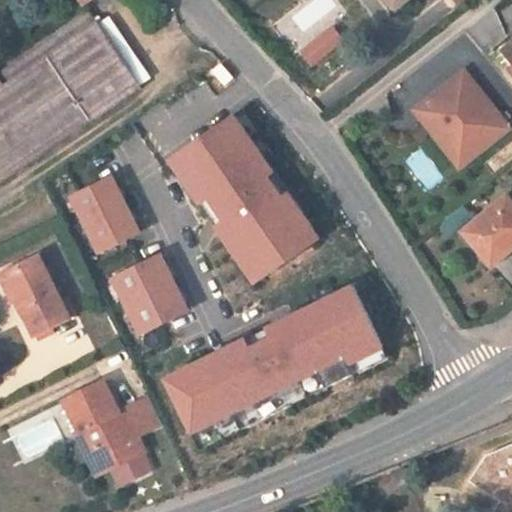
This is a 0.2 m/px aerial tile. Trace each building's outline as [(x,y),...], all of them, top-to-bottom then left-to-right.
[(382,0),(392,13),(407,0),(382,0)] [(0,181),(140,87),(89,12),(55,35),(56,37),(0,75),(0,181)] [(464,72),(415,110),(436,138),(452,125),(476,155),(509,129),(464,72)] [(436,138),(460,167),(476,155),(452,125),(436,138)] [(324,318),(200,137),(113,196),(228,365),(237,359),(284,327),(288,333),(291,336),(292,336),(294,337),(296,337),(299,336),(300,335),(324,318)] [(511,203),(507,197),(463,233),(490,265),(504,254),(505,256),(511,250),(511,203)] [(472,219),(461,207),(444,221),(454,233),(472,219)] [(71,320),(39,256),(7,273),(15,291),(13,292),(36,337),(71,320)] [(15,291),(7,273),(0,276),(9,294),(13,292),(15,291)] [(296,386),(273,353),(299,336),(296,337),(294,337),(292,336),(291,336),(288,333),(284,327),(237,359),(267,405),(296,386)] [(125,410),(119,413),(103,382),(66,401),(90,449),(99,445),(110,469),(112,468),(119,482),(125,484),(148,473),(150,467),(143,453),(145,452),(137,436),(162,424),(149,399),(125,411),(125,410)] [(211,461),(244,439),(211,390),(179,411),(211,461)] [(511,511),(511,443),(489,453),(472,479),(502,499),(497,507),(497,511),(511,511)] [(97,475),(110,469),(99,445),(90,449),(86,451),(97,475)]
